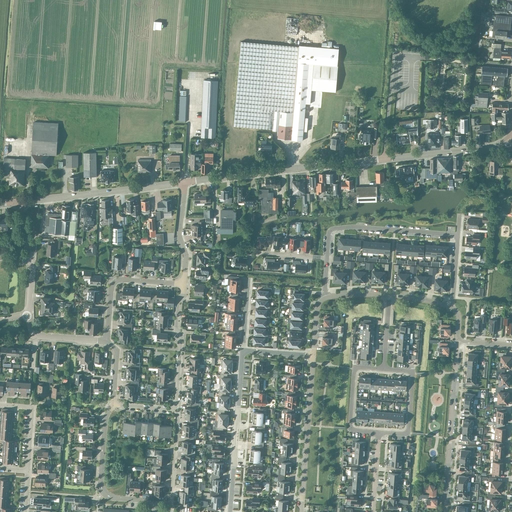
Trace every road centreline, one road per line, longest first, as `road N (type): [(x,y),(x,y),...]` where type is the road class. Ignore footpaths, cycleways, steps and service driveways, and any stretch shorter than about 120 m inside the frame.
road 1 (tertiary): [(185,186),(511,142)]
road 2 (residential): [(458,343),(445,511)]
road 3 (tertiary): [(21,202),(185,186)]
road 4 (residential): [(231,511),(242,350)]
road 5 (residential): [(300,511),(313,356)]
road 6 (residential): [(327,259),(336,228),(458,235)]
road 7 (residential): [(178,411),(183,284)]
road 8 (residential): [(108,340),(117,281),(183,284)]
